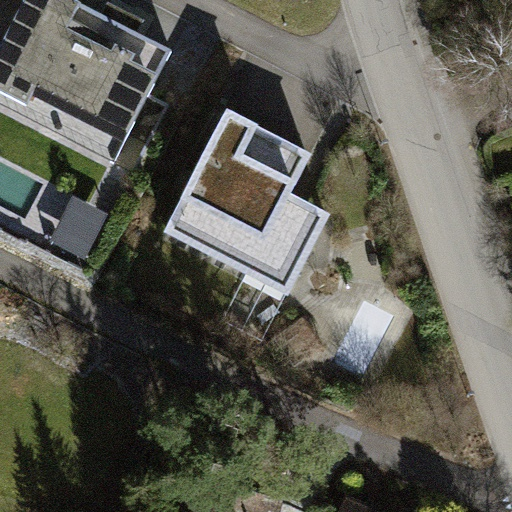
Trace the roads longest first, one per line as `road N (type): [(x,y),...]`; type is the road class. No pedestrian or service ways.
road 1 (track): [(0,263),(353,439),(511,505)]
road 2 (residential): [(511,407),(410,114)]
road 3 (residential): [(410,114),(184,0)]
